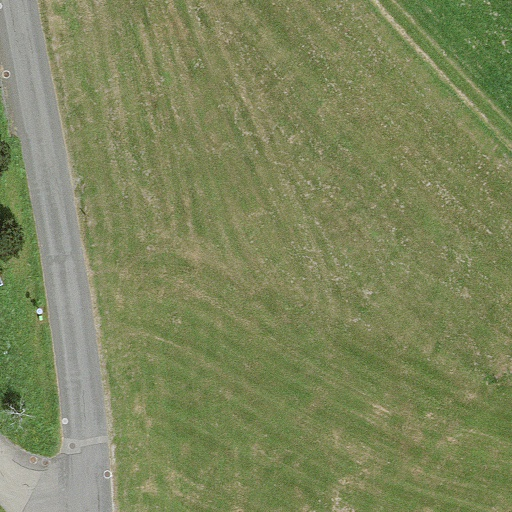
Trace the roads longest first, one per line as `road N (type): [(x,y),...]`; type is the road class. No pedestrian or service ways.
road 1 (unclassified): [(21,0),(78,331),(93,506)]
road 2 (track): [(511,139),(384,0)]
